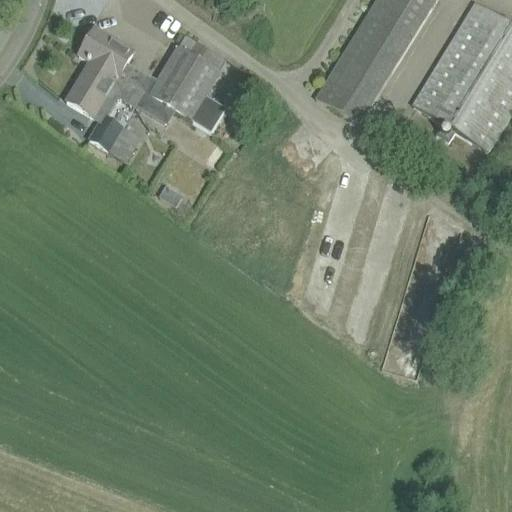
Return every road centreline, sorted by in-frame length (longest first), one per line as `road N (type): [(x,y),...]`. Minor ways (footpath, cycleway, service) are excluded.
road 1 (unclassified): [(496,239),(353,146),(161,0)]
road 2 (unclassified): [(449,511),(496,239)]
